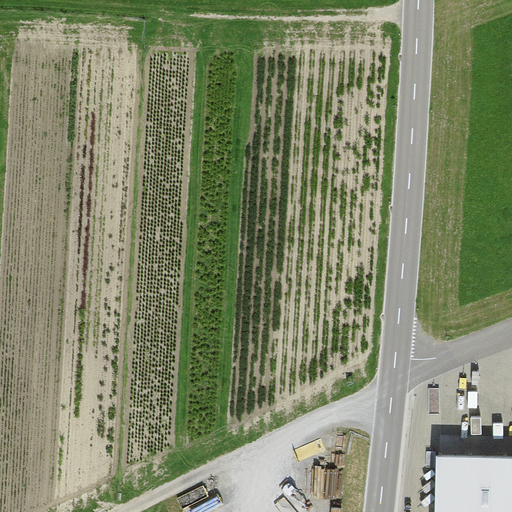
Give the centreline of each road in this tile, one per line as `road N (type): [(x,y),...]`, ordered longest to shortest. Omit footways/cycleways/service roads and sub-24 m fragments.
road 1 (tertiary): [(419,0),(380,511)]
road 2 (track): [(0,8),(418,16)]
road 3 (track): [(124,511),(325,418),(390,409)]
road 4 (track): [(396,359),(447,357),(511,331)]
